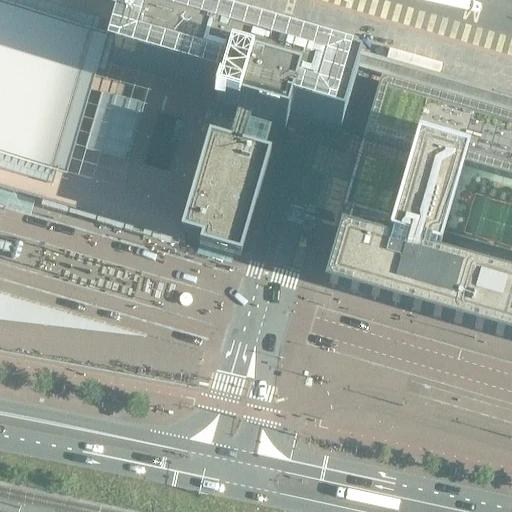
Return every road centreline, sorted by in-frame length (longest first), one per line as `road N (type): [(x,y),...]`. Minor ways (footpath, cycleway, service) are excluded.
road 1 (primary): [(492,511),(0,409)]
road 2 (primary): [(0,442),(312,511)]
